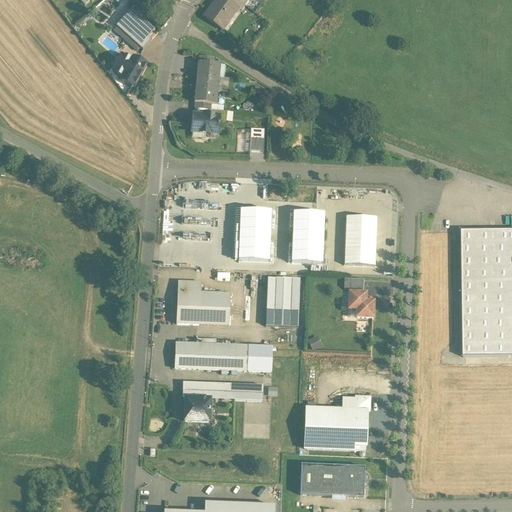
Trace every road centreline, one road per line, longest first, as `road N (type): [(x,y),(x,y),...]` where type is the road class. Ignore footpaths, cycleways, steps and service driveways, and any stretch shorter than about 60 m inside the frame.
road 1 (residential): [(156,171),(405,181),(395,509)]
road 2 (residential): [(127,511),(156,171)]
road 3 (residential): [(156,171),(165,52),(191,0)]
